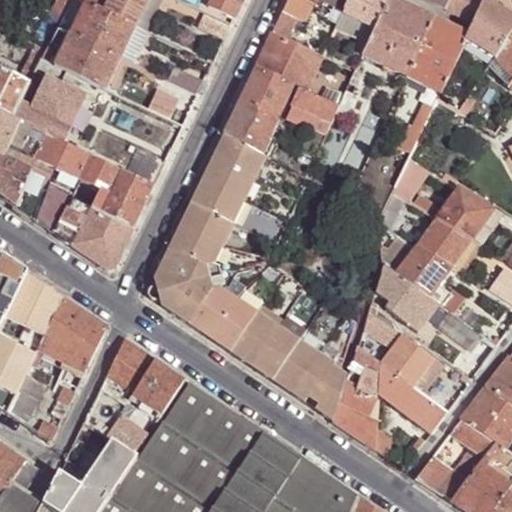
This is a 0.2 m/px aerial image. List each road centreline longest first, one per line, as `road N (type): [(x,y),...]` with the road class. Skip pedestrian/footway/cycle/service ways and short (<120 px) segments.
road 1 (residential): [(120,299),(263,0)]
road 2 (residential): [(391,490),(132,308)]
road 3 (residential): [(0,430),(35,454),(60,448),(132,308)]
road 4 (residential): [(391,490),(511,342)]
road 5 (residential): [(120,299),(0,221)]
